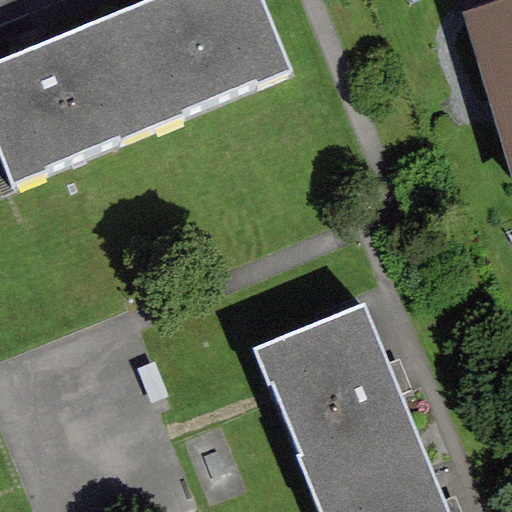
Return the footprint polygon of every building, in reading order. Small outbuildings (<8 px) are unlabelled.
[(253,0),(206,0),(109,42),(149,135),(287,76),(253,0)] [(511,10),(474,22),(511,148),(511,10)] [(109,42),(0,88),(0,166),(12,194),(149,135),(109,42)] [(252,373),(305,511),(306,511),(432,465),(379,326),(252,373)] [(306,511),(449,511),(432,465),(306,511)]
